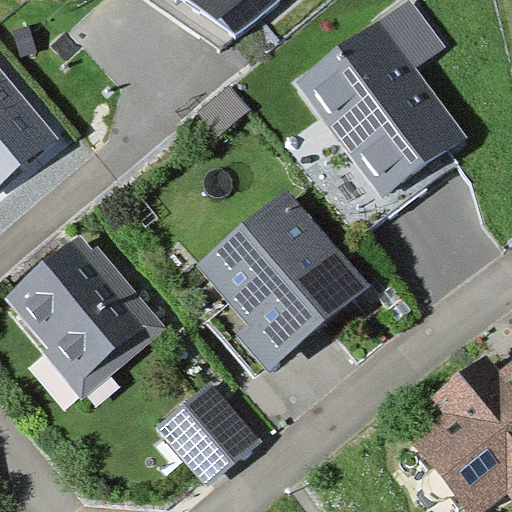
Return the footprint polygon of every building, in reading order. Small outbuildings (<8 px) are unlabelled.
[(200,0),(235,27),(268,0),(200,0)] [(456,134),(379,26),(306,77),(383,185),(456,134)] [(0,178),(49,137),(0,79),(0,178)] [(357,288),(284,200),(209,263),(282,351),(357,288)] [(142,336),(70,249),(10,298),(83,385),(142,336)] [(511,382),(428,449),(477,511),(505,511),(511,507),(511,382)]
